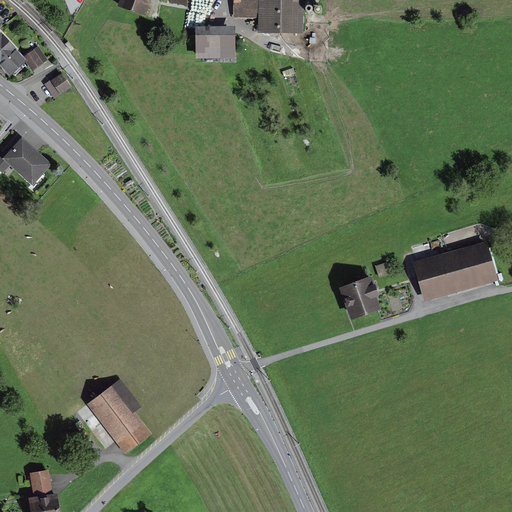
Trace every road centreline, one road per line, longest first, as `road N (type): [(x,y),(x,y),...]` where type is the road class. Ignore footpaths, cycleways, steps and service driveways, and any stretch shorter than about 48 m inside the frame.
road 1 (secondary): [(236,379),(191,292),(136,218),(0,84)]
road 2 (residential): [(236,379),(93,511)]
road 3 (secondary): [(306,511),(236,379)]
